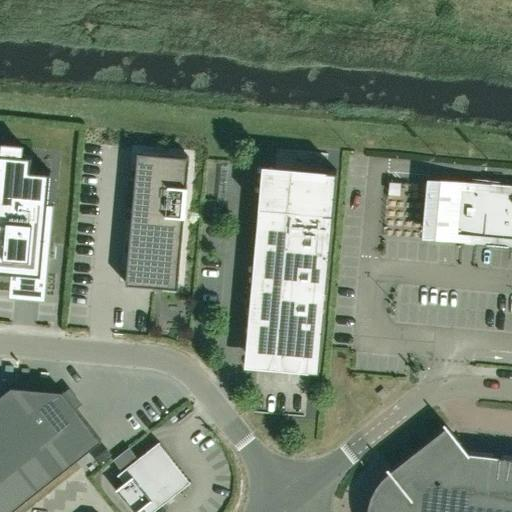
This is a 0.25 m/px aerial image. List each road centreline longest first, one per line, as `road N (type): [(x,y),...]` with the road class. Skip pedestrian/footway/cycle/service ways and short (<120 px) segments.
road 1 (unclassified): [(291,500),(197,377),(176,363),(0,346)]
road 2 (unclassified): [(291,500),(431,393),(511,389)]
